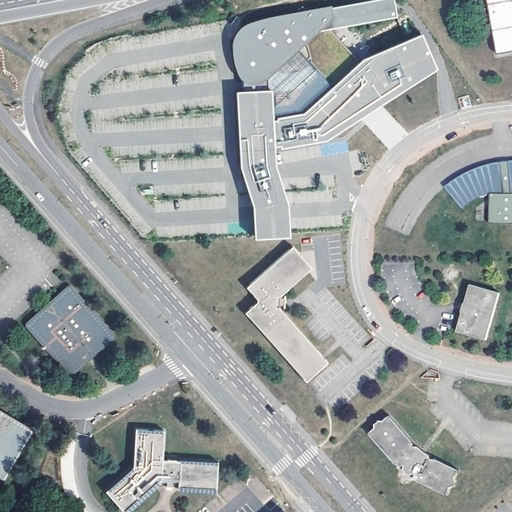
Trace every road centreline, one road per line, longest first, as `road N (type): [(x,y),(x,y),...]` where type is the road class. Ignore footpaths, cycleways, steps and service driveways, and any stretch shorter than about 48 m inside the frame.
road 1 (unclassified): [(511,109),(445,123),(393,158),(368,197),(356,256),(362,295),(391,336),(451,365),(511,377)]
road 2 (tertiary): [(0,147),(190,360)]
road 3 (tertiary): [(48,163),(27,99),(40,61),(80,28),(159,0)]
road 4 (tertiary): [(208,345),(48,163)]
road 5 (tertiary): [(356,511),(208,345)]
road 6 (unclassified): [(190,360),(86,410),(34,400),(0,379)]
road 7 (tertiary): [(190,360),(323,511)]
